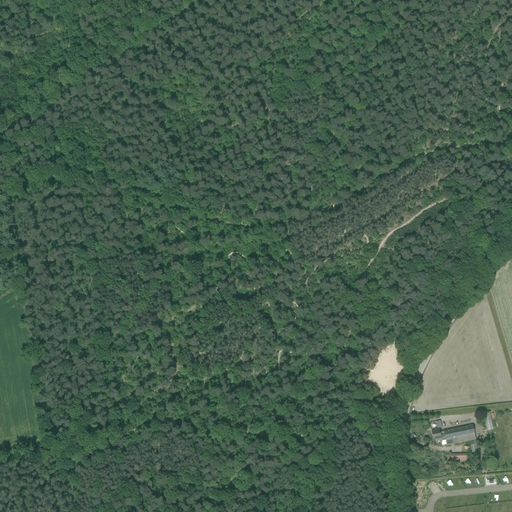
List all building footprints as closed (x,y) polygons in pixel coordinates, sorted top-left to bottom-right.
[(456,438),(457,443),(476,439),(473,425),(450,430),(451,435),(452,439),(456,438)] [(445,436),(451,435),(450,430),(439,432),(439,429),(435,430),(435,431),(432,432),(433,439),(440,437),(440,436),(445,435),(445,436)] [(440,437),(433,439),(435,438),(436,443),(441,442),(442,445),(446,444),(446,445),(457,443),(456,438),(452,439),(451,435),(445,436),(445,435),(440,436),(440,437)] [(474,445),(471,445),(472,457),(479,456),(476,441),(473,441),(474,445)] [(466,454),(451,455),(445,455),(445,463),(466,463),(466,454)]
